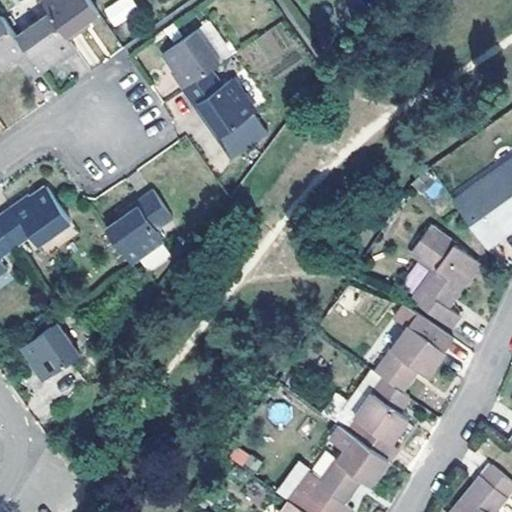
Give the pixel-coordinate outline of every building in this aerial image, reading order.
[(44,0),(42,2),(50,12),(70,40),(85,28),(82,24),(98,12),(89,0),(44,0)] [(117,0),(102,9),(112,26),(139,10),(132,0),(117,0)] [(29,51),(42,70),(58,58),(60,62),(77,50),(70,40),(50,12),(18,36),(29,51)] [(12,62),(29,51),(18,36),(3,13),(0,15),(0,65),(9,59),(12,62)] [(171,72),(183,88),(213,68),(222,62),(200,29),(164,53),(177,69),(171,72)] [(213,68),(183,88),(196,108),(201,105),(236,156),(272,129),(235,77),(226,84),(213,68)] [(511,160),(455,200),(488,246),(511,229),(511,160)] [(0,214),(0,221),(17,246),(34,234),(39,243),(72,220),(49,187),(34,197),(30,194),(0,214)] [(108,228),(132,261),(164,238),(157,229),(174,217),(154,188),(122,212),(124,216),(108,228)] [(0,258),(17,246),(0,221),(0,270),(6,266),(0,258)] [(415,298),(453,327),(460,314),(448,305),(480,261),(430,226),(412,250),(437,267),(415,298)] [(140,258),(147,271),(171,257),(164,245),(140,258)] [(441,345),(450,334),(426,317),(417,328),(411,323),(378,372),(403,389),(418,367),(429,374),(446,350),(441,345)] [(58,320),(24,344),(36,359),(32,362),(43,379),(81,352),(58,320)] [(356,434),(392,459),(400,447),(392,442),(410,415),(400,408),(411,395),(403,389),(378,372),(373,368),(353,395),(366,404),(357,416),(348,428),(356,434)] [(344,407),(357,416),(366,404),(353,395),(344,407)] [(274,402),(269,418),(285,423),(290,407),(274,402)] [(312,470),(291,499),(308,511),(352,511),(355,509),(347,502),(364,478),(374,485),(392,459),(356,434),(324,479),(312,470)] [(239,445),(231,455),(252,474),(261,464),(239,445)] [(453,511),(493,511),(511,487),(511,479),(492,463),(453,511)] [(308,511),(291,499),(282,511),(308,511)]
